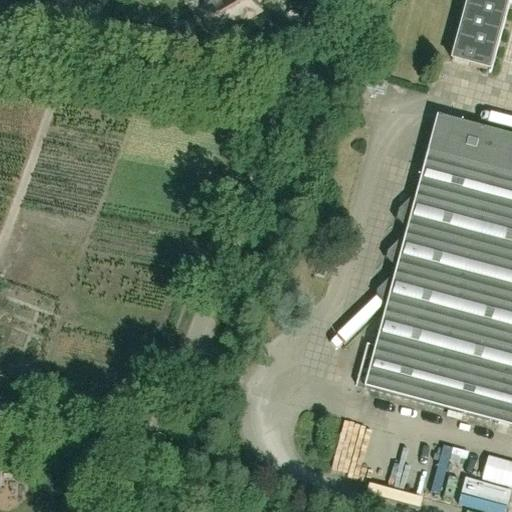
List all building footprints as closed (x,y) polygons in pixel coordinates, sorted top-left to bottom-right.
[(219,0),(206,9),(196,15),(213,42),(260,13),(253,2),(253,0),(219,0)] [(466,0),(459,28),(450,62),(489,73),(508,0),(466,0)] [(101,20),(96,37),(105,40),(110,22),(101,20)] [(74,35),(94,41),(97,29),(77,24),(74,35)] [(157,33),(133,29),(130,47),(154,50),(157,33)] [(511,429),(511,138),(436,119),(417,191),(397,211),(395,219),(406,231),(405,233),(385,253),(384,257),(395,269),(395,273),(375,293),(373,297),(384,309),(374,349),(367,347),(356,386),(364,388),(364,389),(511,429)] [(368,489),(378,433),(348,427),(338,483),(368,489)] [(482,490),(488,458),(473,455),(467,487),(482,490)] [(511,481),(491,478),(488,494),(511,497),(511,481)]
